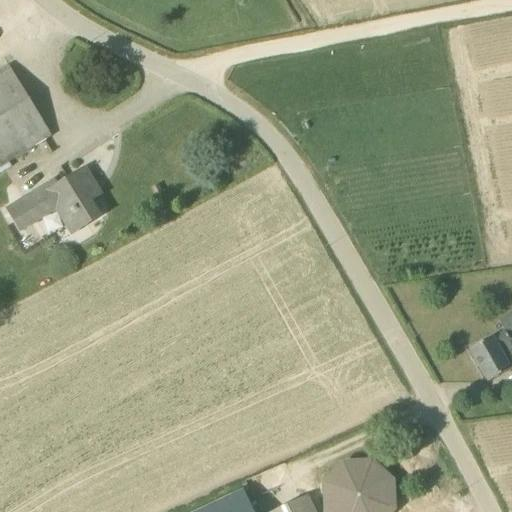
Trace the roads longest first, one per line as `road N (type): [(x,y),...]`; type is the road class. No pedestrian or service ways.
road 1 (unclassified): [(483,511),(320,205),(282,149),(243,113),(84,30),(44,0)]
road 2 (track): [(193,82),(222,59),(511,8)]
